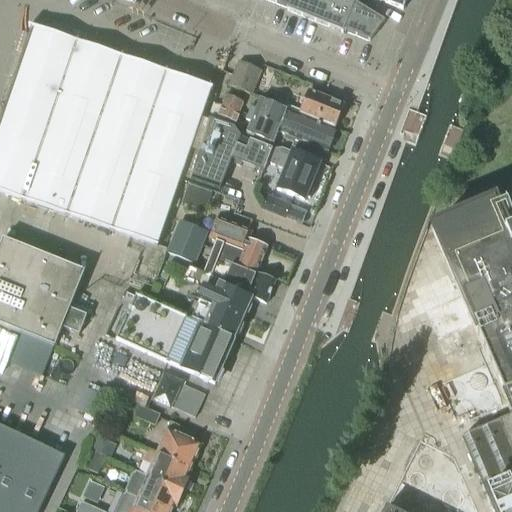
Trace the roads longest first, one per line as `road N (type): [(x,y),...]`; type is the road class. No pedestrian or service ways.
road 1 (unclassified): [(226,511),(395,93)]
road 2 (unclassified): [(395,93),(156,0)]
